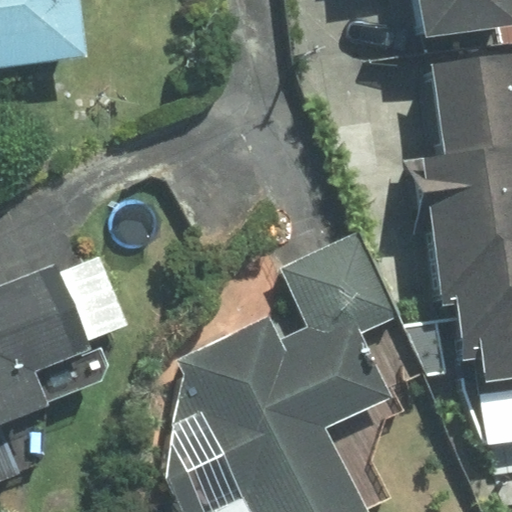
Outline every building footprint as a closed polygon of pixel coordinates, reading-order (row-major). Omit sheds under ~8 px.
[(0,0),(0,64),(74,55),(66,0),(0,0)] [(404,0),(408,33),(503,22),(500,0),(404,0)] [(511,371),(511,98),(506,52),(417,63),(458,379),(511,371)] [(356,511),(357,511),(316,426),(383,394),(354,333),(394,314),(354,230),(277,266),(304,323),(274,338),(263,315),(173,358),(158,473),(177,511),(201,511),(207,510),(207,511),(356,511)] [(0,415),(31,403),(19,371),(78,349),(44,261),(0,278),(0,415)]
